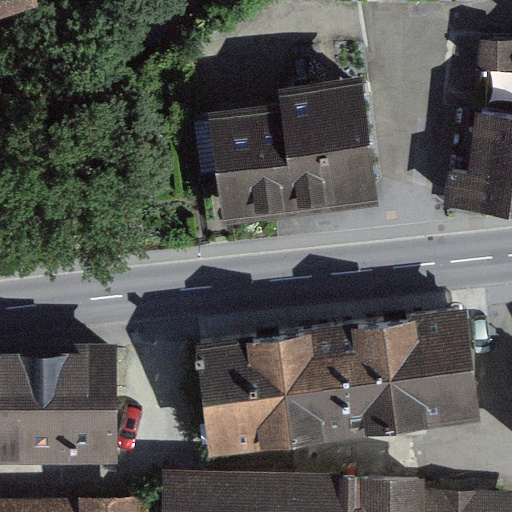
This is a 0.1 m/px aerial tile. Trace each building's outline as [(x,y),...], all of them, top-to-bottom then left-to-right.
[(511,39),(492,39),(476,170),(457,168),(455,200),(511,205),(511,39)] [(384,206),(370,70),(273,80),(276,110),(219,116),(231,222),(384,206)] [(477,410),(465,306),(197,335),(209,440),(477,410)] [(0,452),(116,455),(117,347),(0,345),(0,452)] [(488,511),(489,489),(432,487),(433,470),(180,460),(177,511),(488,511)] [(143,511),(144,495),(5,494),(5,483),(0,483),(0,511),(143,511)]
